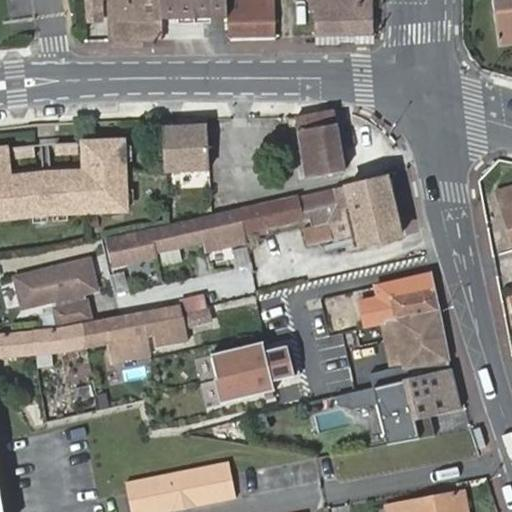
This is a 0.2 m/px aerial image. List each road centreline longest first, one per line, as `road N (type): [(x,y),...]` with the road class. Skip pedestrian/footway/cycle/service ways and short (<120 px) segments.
road 1 (secondary): [(0,85),(321,77),(428,94)]
road 2 (tertiary): [(428,94),(459,259),(511,444)]
